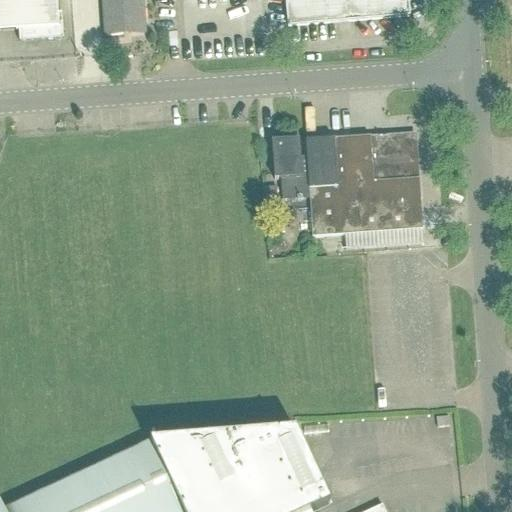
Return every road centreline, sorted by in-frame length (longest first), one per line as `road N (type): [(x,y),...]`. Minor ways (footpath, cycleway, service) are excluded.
road 1 (unclassified): [(0,105),(470,72)]
road 2 (unclassified): [(502,511),(470,72)]
